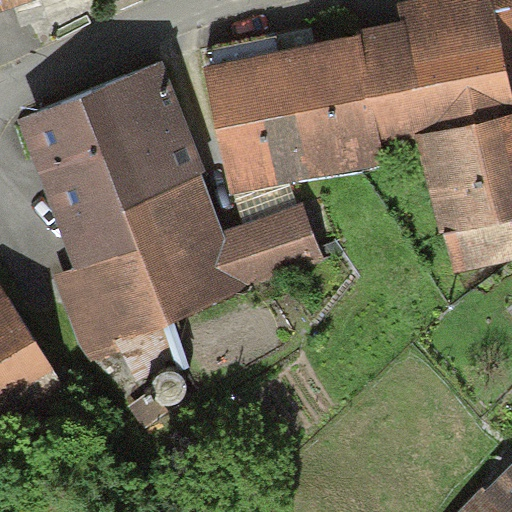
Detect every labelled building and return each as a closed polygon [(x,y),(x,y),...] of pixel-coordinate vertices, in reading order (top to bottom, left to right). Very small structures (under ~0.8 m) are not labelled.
[(0,0),(0,16),(50,0),(0,0)] [(310,48),(206,70),(230,194),(422,154),(418,137),(511,116),(511,99),(490,0),(420,0),(399,4),(402,29),(310,48)] [(511,0),(490,0),(511,99),(511,0)] [(205,176),(163,67),(15,124),(72,271),(55,277),(88,364),(124,350),(121,343),(251,294),(247,283),(320,256),(302,208),(222,238),(199,178),(205,176)] [(511,116),(418,137),(422,154),(444,240),(511,223),(511,116)] [(511,261),(511,223),(444,240),(454,274),(511,261)] [(0,446),(73,400),(0,287),(0,446)] [(485,489),(462,511),(511,511),(511,469),(489,494),(485,489)]
